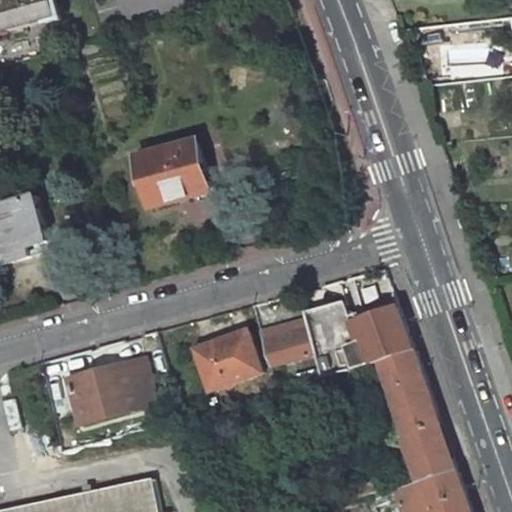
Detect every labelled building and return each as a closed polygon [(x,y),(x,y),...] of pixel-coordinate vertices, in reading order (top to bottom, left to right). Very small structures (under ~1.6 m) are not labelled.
[(58,0),(0,0),(0,34),(64,17),(58,0)] [(157,205),(215,188),(201,137),(142,153),(157,205)] [(0,203),(0,219),(12,260),(35,253),(32,243),(54,237),(40,192),(0,203)] [(339,375),(383,363),(417,349),(402,307),(358,324),(350,301),(309,312),(311,318),(320,352),(327,378),(339,375)] [(274,364),(320,352),(311,318),(287,325),(288,333),(273,337),(274,343),(269,344),(274,364)] [(267,375),(254,333),(202,353),(216,393),(267,375)] [(383,363),(426,484),(461,472),(417,349),(383,363)] [(145,362),(70,384),(80,423),(155,402),(145,362)] [(347,405),(339,375),(327,378),(322,380),(332,410),(347,405)] [(408,511),(475,511),(461,472),(426,484),(402,491),(408,511)] [(361,499),(383,492),(379,476),(356,483),(361,499)] [(0,511),(163,511),(155,477),(0,511)] [(391,494),(397,511),(406,511),(408,511),(402,491),(401,490),(391,494)]
